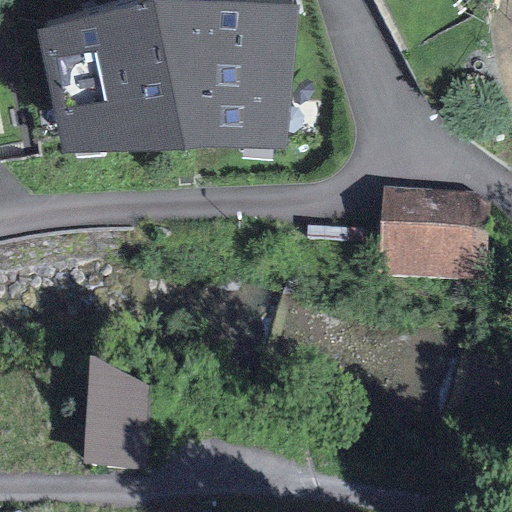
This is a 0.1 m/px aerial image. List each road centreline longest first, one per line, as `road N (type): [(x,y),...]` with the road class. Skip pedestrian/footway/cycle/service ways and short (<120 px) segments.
road 1 (residential): [(0,494),(330,487),(460,508)]
road 2 (residential): [(0,223),(323,207),(362,183),(391,137)]
road 3 (unclassified): [(343,0),(391,137)]
road 4 (residential): [(391,137),(511,200)]
